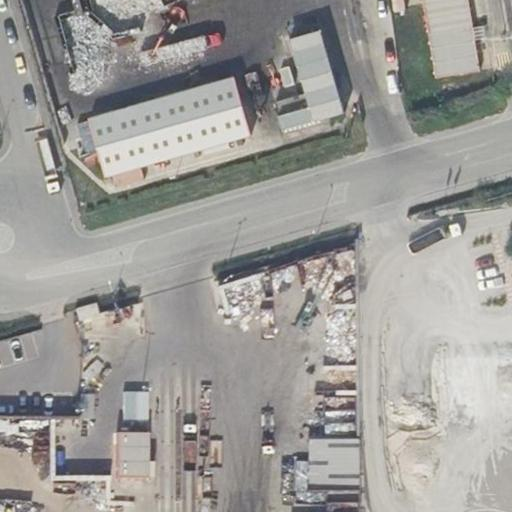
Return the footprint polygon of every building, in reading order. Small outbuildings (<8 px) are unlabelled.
[(423,0),(436,78),(479,71),(467,0),(423,0)] [(347,113),(323,31),(293,39),(309,94),(317,121),(347,113)] [(107,178),(256,136),(239,77),(90,119),(107,178)] [(317,121),(309,94),(278,103),(286,130),(317,121)] [(110,367),(110,355),(85,354),(85,366),(110,367)] [(9,441),(36,440),(37,469),(78,468),(77,424),(35,425),(35,431),(9,432),(9,441)] [(111,431),(109,475),(145,477),(146,433),(111,431)] [(300,459),(300,438),(273,439),(273,459),(300,459)] [(323,483),(322,439),(303,439),(304,483),(323,483)] [(349,441),(323,441),(324,488),(349,488),(349,441)] [(322,511),(322,491),(302,491),(302,511),(322,511)]
